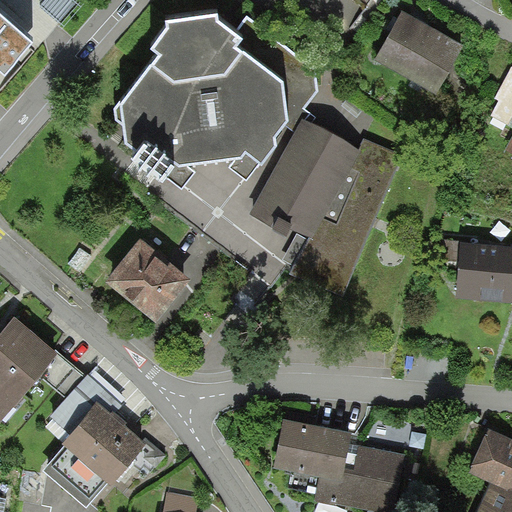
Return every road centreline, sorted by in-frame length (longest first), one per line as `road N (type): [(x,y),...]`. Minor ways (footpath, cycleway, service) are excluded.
road 1 (residential): [(511,400),(297,382),(195,397),(180,410)]
road 2 (residential): [(0,241),(180,410)]
road 3 (residential): [(0,137),(124,0)]
road 4 (residential): [(180,410),(246,511)]
